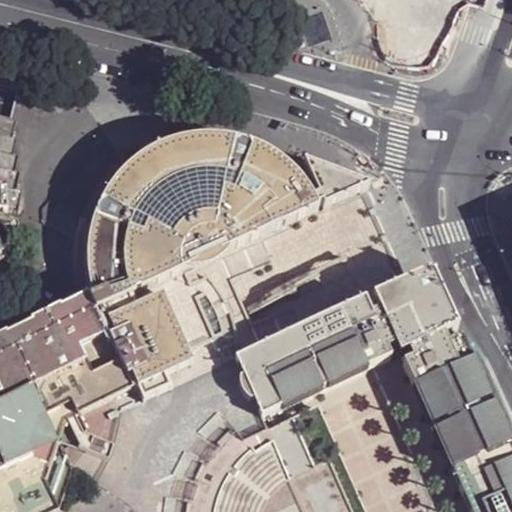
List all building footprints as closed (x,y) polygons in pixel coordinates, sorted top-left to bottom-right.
[(230,0),(235,1),(262,8),(267,0),(230,0)] [(85,272),(88,294),(134,391),(137,390),(143,404),(173,391),(167,378),(193,366),(162,299),(136,310),(131,299),(263,237),(272,233),(318,215),(315,209),(303,191),(288,175),(270,161),(250,152),(229,146),(207,144),(185,146),(164,151),(144,161),(126,174),(111,190),(99,208),(90,229),(86,250),(85,272)] [(369,191),(302,167),(322,212),(369,191)] [(248,308),(252,316),(300,291),(303,289),(345,268),(343,262),(299,284),(296,285),(248,308)] [(311,327),(235,361),(243,379),(240,380),(238,385),(239,393),(243,400),(250,404),(254,402),(261,420),(314,396),(400,356),(415,393),(470,511),(509,511),(419,308),(408,283),(311,327)] [(0,511),(60,511),(52,493),(57,491),(61,476),(56,464),(45,460),(38,464),(34,455),(60,443),(54,431),(80,418),(117,400),(134,391),(88,294),(0,338),(0,511)] [(511,511),(511,449),(444,297),(433,302),(419,308),(509,511),(511,511)] [(365,511),(319,408),(294,419),(316,468),(330,461),(352,511),(365,511)] [(61,444),(87,452),(92,437),(86,436),(87,431),(80,418),(54,431),(60,443),(61,444)] [(60,511),(74,473),(61,444),(60,443),(34,455),(38,464),(45,460),(56,464),(61,476),(57,491),(52,493),(60,511)]
